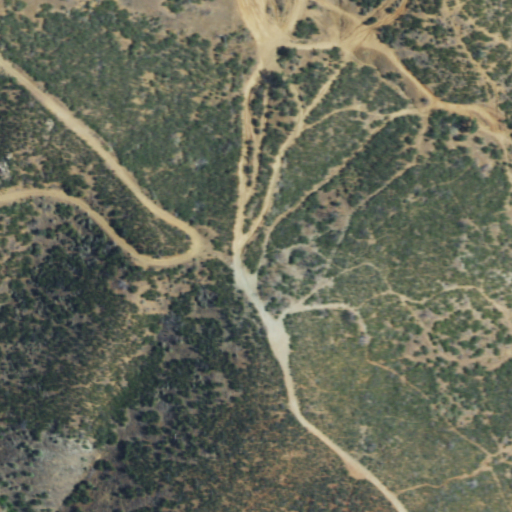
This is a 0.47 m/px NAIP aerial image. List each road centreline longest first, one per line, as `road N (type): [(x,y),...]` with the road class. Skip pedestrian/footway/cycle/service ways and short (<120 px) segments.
road 1 (track): [(246,313),(239,258),(301,132),(303,111),(239,0)]
road 2 (track): [(408,511),(246,313)]
